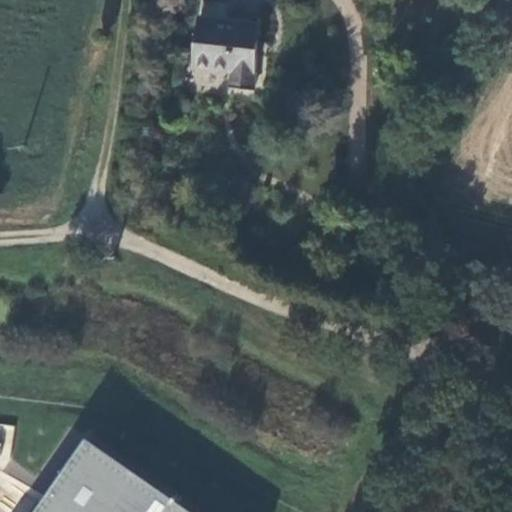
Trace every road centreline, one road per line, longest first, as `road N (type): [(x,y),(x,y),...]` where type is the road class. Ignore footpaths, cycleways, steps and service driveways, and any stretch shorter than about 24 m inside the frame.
road 1 (track): [(470,511),(476,398),(99,219)]
road 2 (track): [(99,219),(128,0)]
